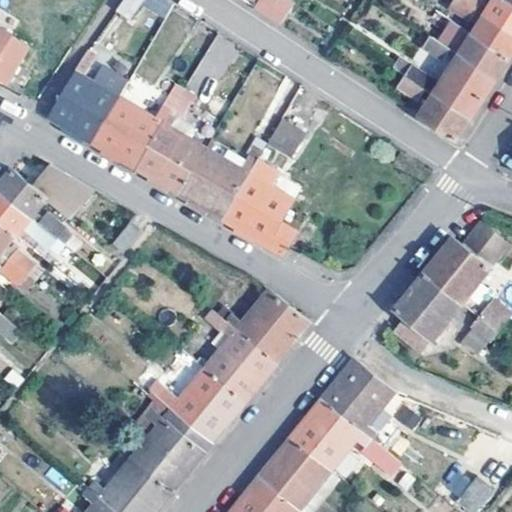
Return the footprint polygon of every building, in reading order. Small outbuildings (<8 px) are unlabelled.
[(150,0),(131,0),(124,11),(136,20),(150,0)] [(261,0),(254,10),(281,27),(294,6),(284,0),(261,0)] [(481,9),(467,0),(462,0),(457,9),(475,20),(481,9)] [(467,0),(481,9),(486,0),(467,0)] [(491,15),(511,29),(511,0),(486,0),(481,9),(491,15)] [(511,29),(491,15),(478,35),(511,56),(511,29)] [(511,64),(511,56),(478,35),(458,23),(451,32),(443,28),(437,38),(456,50),(465,55),(502,80),(506,75),(511,64)] [(0,77),(13,85),(35,47),(0,27),(0,77)] [(214,34),(191,81),(214,91),(237,45),(214,34)] [(456,50),(437,38),(431,49),(449,60),(456,50)] [(100,142),(125,100),(132,88),(97,69),(105,55),(96,50),(90,59),(55,116),(59,119),(71,125),(68,130),(78,136),(87,141),(90,137),(100,142)] [(465,55),(452,75),(490,100),(498,86),(502,80),(465,55)] [(399,70),(412,80),(429,90),(439,96),(476,120),(480,114),(490,100),(452,75),(445,86),(406,60),(399,70)] [(424,100),(429,90),(412,80),(406,89),(424,100)] [(476,120),(439,96),(426,117),(463,141),(472,127),(476,120)] [(175,114),(143,167),(158,176),(155,182),(163,187),(173,193),(176,187),(186,193),(211,150),(192,139),(176,129),(183,119),(187,121),(196,104),(185,97),(175,114)] [(143,167),(175,114),(167,109),(160,121),(125,100),(100,142),(112,149),(113,157),(119,161),(126,165),(129,160),(143,167)] [(183,119),(176,129),(192,139),(196,131),(195,126),(187,121),(183,119)] [(313,135),(288,119),(273,144),(297,159),(313,135)] [(215,210),(228,217),(261,163),(253,159),(246,171),(211,150),(186,193),(197,199),(194,204),(204,210),(212,215),(215,210)] [(261,163),(228,217),(244,227),(241,232),(251,238),(260,243),(263,238),(286,252),(291,255),(296,245),(303,233),(286,223),(297,201),(262,180),(269,168),(261,163)] [(4,189),(63,238),(71,228),(56,216),(52,220),(42,212),(53,200),(75,218),(98,190),(57,166),(39,187),(19,171),(6,186),(4,189)] [(0,193),(0,218),(22,237),(32,225),(36,229),(33,232),(63,255),(71,245),(63,238),(4,189),(0,193)] [(12,250),(22,237),(0,218),(0,249),(33,276),(40,267),(25,254),(22,258),(12,250)] [(148,231),(138,223),(121,243),(130,252),(148,231)] [(446,258),(432,276),(467,305),(476,294),(481,298),(485,293),(481,289),(511,248),(511,246),(486,225),(468,247),(461,241),(446,258)] [(0,262),(3,259),(13,268),(9,273),(25,286),(33,276),(0,249),(0,262)] [(452,324),(467,305),(432,276),(417,294),(404,311),(415,320),(405,331),(430,353),(448,329),(453,333),(457,328),(452,324)] [(241,315),(235,323),(283,363),(299,344),(316,324),(276,292),(251,324),(241,315)] [(228,352),(212,371),(251,402),(269,381),(283,363),(235,323),(220,311),(213,319),(228,330),(239,339),(228,352)] [(487,320),(502,332),(509,323),(494,311),(487,320)] [(15,324),(1,312),(0,312),(0,327),(6,334),(15,324)] [(502,332),(487,320),(478,331),(494,343),(502,332)] [(239,339),(228,330),(218,344),(228,352),(239,339)] [(329,402),(377,442),(384,434),(373,426),(400,394),(399,394),(362,362),(347,380),(329,402)] [(169,402),(180,411),(219,442),(232,426),(251,402),(212,371),(185,403),(175,395),(169,402)] [(297,441),(336,473),(361,441),(370,449),(366,456),(382,468),(393,455),(377,442),(329,402),(315,420),(297,441)] [(171,423),(210,453),(214,447),(219,442),(180,411),(176,417),(171,423)] [(165,430),(139,460),(178,492),(193,473),(210,453),(171,423),(160,414),(154,422),(165,430)] [(336,473),(297,441),(280,462),(266,479),(273,485),(305,511),(320,511),(311,503),(336,473)] [(178,492),(139,460),(113,492),(104,484),(97,492),(122,511),(161,511),(162,511),(178,492)] [(440,483),(457,497),(472,478),(454,465),(440,483)] [(398,467),(389,480),(406,491),(414,477),(398,467)] [(320,511),(346,481),(336,473),(311,503),(320,511)] [(483,511),(499,492),(482,477),(461,502),(472,511),(483,511)] [(305,511),(273,485),(267,492),(263,497),(281,511),(305,511)] [(238,511),(281,511),(263,497),(256,491),(240,511),(238,511)] [(96,511),(122,511),(97,492),(92,498),(102,506),(96,511)]
